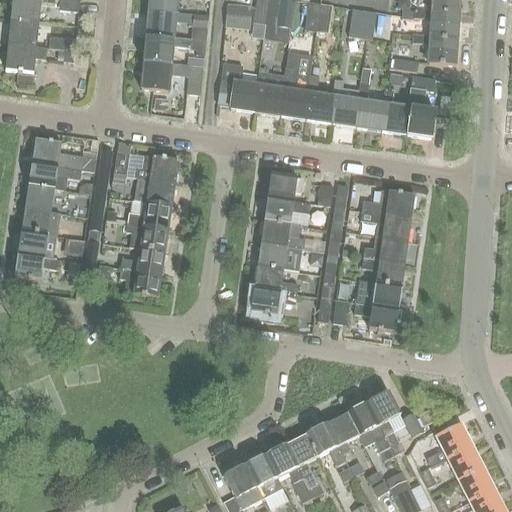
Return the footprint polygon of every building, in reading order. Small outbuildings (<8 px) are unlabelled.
[(12,0),(10,21),(38,25),(40,0),(12,0)] [(149,0),(148,16),(174,19),(174,16),(175,0),(180,0),(205,2),(205,7),(210,7),(210,0),(149,0)] [(255,0),(251,33),(264,35),(269,1),(264,0),(255,0)] [(432,0),(431,13),(431,16),(458,18),(459,0),(432,0)] [(276,30),(280,2),(269,1),(264,35),(275,37),(276,30)] [(409,2),(398,1),(398,12),(401,12),(409,12),(409,2)] [(79,4),(69,3),(60,2),(59,13),(78,15),(79,4)] [(280,2),(276,30),(289,31),(293,4),(280,2)] [(316,36),(320,8),(308,6),(304,34),(316,36)] [(225,27),(249,30),(252,10),(228,7),(225,27)] [(332,10),(320,8),(316,36),(328,37),(332,10)] [(413,13),(401,12),(401,23),(413,23),(413,21),(413,13)] [(431,16),(431,13),(413,12),(413,13),(413,21),(430,23),(429,39),(429,42),(456,44),(458,18),(431,16)] [(361,42),(365,14),(353,13),(349,41),(361,42)] [(377,16),(365,14),(361,42),(373,44),(377,16)] [(172,44),(173,42),(174,26),(191,27),(192,18),(174,16),(174,19),(148,16),(145,42),(172,44)] [(205,45),(207,19),(193,18),(191,43),(193,44),(205,45)] [(7,47),(36,50),(38,25),(10,21),(7,47)] [(429,42),(429,39),(412,38),(411,46),(429,47),(427,67),(454,69),(456,44),(429,42)] [(64,53),(74,54),(75,43),(49,40),(48,52),(64,53)] [(170,70),(170,67),(172,51),(189,53),(189,43),(173,42),(172,44),(145,42),(143,67),(170,70)] [(193,44),(192,53),(198,54),(197,59),(204,59),(205,45),(193,44)] [(5,73),(33,76),(33,75),(32,75),(33,62),(44,63),(45,51),(36,50),(7,47),(5,73)] [(63,65),(73,66),(74,54),(64,53),(63,65)] [(311,80),(318,81),(321,55),(315,54),(311,80)] [(417,75),(418,65),(395,62),(394,72),(417,75)] [(200,99),(202,70),(170,67),(170,70),(143,67),(141,93),(168,95),(169,79),(188,81),(186,98),(200,99)] [(239,87),(242,70),(223,67),(217,108),(229,110),(229,112),(254,116),(258,90),(256,89),(239,87)] [(362,72),(359,87),(368,89),(370,73),(362,72)] [(284,94),(281,93),(264,90),(267,74),(258,73),(256,89),(258,90),(254,116),(279,120),(284,94)] [(34,77),(17,76),(17,86),(33,87),(34,77)] [(309,97),(306,97),(289,94),(292,77),(284,76),(281,93),(284,94),(279,120),(305,124),(309,97)] [(391,77),(390,84),(402,86),(403,78),(391,77)] [(309,79),(306,97),(309,97),(305,124),(330,128),(334,101),(331,100),(315,98),(318,81),(311,80),(309,79)] [(413,80),(412,86),(411,93),(433,96),(435,83),(413,80)] [(359,105),(357,104),(340,102),(343,85),(334,84),(331,100),(334,101),(330,128),(355,131),(359,105)] [(384,109),(382,108),(365,106),(368,89),(359,87),(357,104),(359,105),(355,131),(380,135),(384,109)] [(409,113),(407,112),(391,110),(393,92),(384,91),(382,108),(384,109),(380,135),(405,139),(409,113)] [(409,113),(405,139),(431,143),(435,116),(415,113),(418,96),(409,95),(407,112),(409,113)] [(153,112),(167,113),(168,102),(154,100),(153,112)] [(59,158),(61,147),(34,143),(31,167),(80,174),(82,161),(59,158)] [(124,187),(130,150),(118,148),(112,185),(124,187)] [(110,166),(111,155),(101,153),(100,165),(110,166)] [(175,188),(178,164),(144,159),(142,174),(135,173),(134,183),(141,184),(149,185),(149,184),(175,188)] [(82,161),(80,174),(94,176),(96,163),(82,161)] [(98,176),(108,177),(110,166),(100,165),(98,176)] [(80,174),(31,167),(27,189),(54,193),(56,181),(79,184),(80,174)] [(96,188),(106,189),(108,177),(98,176),(96,188)] [(296,183),(297,182),(270,178),(266,201),(293,205),(295,195),(301,196),(303,184),(296,183)] [(147,194),(145,206),(171,210),(175,188),(149,184),(149,185),(141,184),(139,193),(147,194)] [(94,199),(104,200),(106,189),(96,188),(94,199)] [(329,210),(332,189),(320,188),(317,208),(329,210)] [(345,201),(347,189),(337,188),(335,199),(345,201)] [(24,212),(50,216),(54,193),(27,189),(24,212)] [(411,222),(414,199),(382,194),(380,207),(362,204),(361,215),(411,222)] [(93,210),(103,212),(104,200),(94,199),(93,210)] [(334,211),(344,212),(345,201),(335,199),(334,211)] [(266,201),(263,223),(290,227),(292,215),(308,218),(309,207),(293,205),(266,201)] [(128,217),(127,227),(168,233),(171,210),(145,206),(143,219),(128,217)] [(91,222),(101,223),(103,212),(93,210),(91,222)] [(332,222),(342,224),(344,212),(334,211),(332,222)] [(20,234),(47,238),(50,216),(24,212),(20,234)] [(107,215),(105,224),(114,225),(116,216),(107,215)] [(375,239),(407,244),(411,222),(361,215),(359,225),(377,227),(375,239)] [(89,233),(99,235),(101,223),(91,222),(89,233)] [(330,234),(340,235),(342,224),(332,222),(330,234)] [(290,228),(290,227),(263,223),(260,246),(302,253),(304,242),(298,241),(300,229),(290,228)] [(165,255),(168,233),(127,227),(125,235),(131,236),(129,250),(139,251),(165,255)] [(88,245),(98,246),(99,235),(89,233),(88,245)] [(17,258),(43,261),(47,238),(20,234),(17,258)] [(329,245),(339,246),(340,235),(330,234),(329,245)] [(362,261),(404,267),(407,244),(375,239),(373,252),(364,251),(362,261)] [(81,260),(83,244),(70,242),(68,259),(81,260)] [(86,256),(96,257),(98,246),(88,245),(86,256)] [(327,257),(337,258),(339,246),(329,245),(327,257)] [(260,246),(257,268),(283,272),(285,261),(301,263),(302,253),(260,246)] [(139,251),(135,274),(135,275),(161,278),(165,255),(139,251)] [(84,267),(94,269),(96,257),(86,256),(84,267)] [(325,268),(335,269),(337,258),(327,257),(325,268)] [(43,261),(17,258),(13,280),(40,286),(42,271),(58,273),(59,264),(43,261)] [(376,275),(375,285),(401,289),(404,267),(362,261),(361,273),(376,275)] [(82,279),(92,280),(94,269),(84,267),(82,279)] [(109,270),(99,268),(96,292),(106,293),(109,270)] [(257,268),(253,292),(295,298),(297,288),(281,286),(283,272),(257,268)] [(324,279),(334,281),(335,269),(325,268),(324,279)] [(126,283),(124,297),(158,302),(161,278),(135,275),(135,274),(121,272),(120,282),(126,283)] [(82,279),(81,290),(91,292),(92,280),(82,279)] [(322,291),(332,292),(334,281),(324,279),(322,291)] [(356,307),(397,313),(401,289),(375,285),(359,283),(357,297),(356,307)] [(320,302),(330,304),(332,292),(322,291),(320,302)] [(295,298),(253,292),(250,315),(276,319),(278,306),(294,308),(295,298)] [(319,314),(329,315),(330,304),(320,302),(319,314)] [(348,307),(335,305),(332,327),(345,328),(348,307)] [(369,320),(368,333),(394,337),(397,313),(356,307),(354,318),(369,320)] [(317,325),(318,325),(327,326),(329,315),(319,314),(317,325)] [(388,396),(367,407),(394,458),(406,453),(401,443),(399,444),(393,434),(395,433),(390,423),(399,418),(388,396)] [(347,417),(358,439),(370,433),(386,463),(394,458),(367,407),(347,417)] [(432,411),(418,418),(423,429),(438,421),(432,411)] [(347,417),(326,428),(341,458),(350,454),(345,446),(358,439),(347,417)] [(423,436),(413,417),(402,422),(412,441),(423,436)] [(305,438),(317,460),(329,454),(336,469),(345,465),(341,458),(326,428),(305,438)] [(471,450),(460,428),(435,440),(446,462),(471,450)] [(305,438),(285,449),(312,502),(322,497),(306,466),(317,460),(305,438)] [(264,459),(276,481),(287,476),(303,506),(312,502),(285,449),(264,459)] [(457,484),(482,471),(471,450),(446,462),(457,484)] [(276,481),(264,459),(244,470),(261,503),(281,492),(276,481)] [(348,471),(353,481),(364,475),(359,465),(348,471)] [(223,480),(234,503),(238,510),(238,511),(243,511),(261,503),(244,470),(223,480)] [(353,481),(348,471),(337,476),(342,486),(353,481)] [(468,506),(493,493),(482,471),(457,484),(468,506)] [(426,491),(435,487),(428,472),(419,476),(426,491)] [(377,500),(388,493),(376,473),(365,480),(377,500)] [(419,511),(406,484),(390,492),(399,511),(419,511)] [(471,511),(502,511),(493,493),(468,506),(471,511)] [(437,511),(448,511),(443,500),(434,505),(437,511)]
